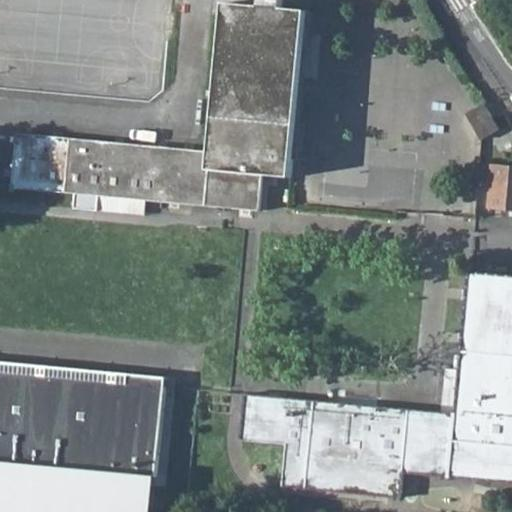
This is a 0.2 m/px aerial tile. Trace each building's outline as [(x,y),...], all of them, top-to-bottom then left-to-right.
[(19,134),(14,187),(77,193),(76,209),(102,211),(103,195),(261,210),(264,174),(293,177),(308,11),(284,9),(284,0),(262,0),(262,6),(226,3),(213,151),(19,134)] [(468,114),(483,140),(501,129),(495,119),(486,104),(468,114)] [(511,164),(494,164),(490,208),(494,209),(511,209),(511,164)] [(247,393),(243,439),(289,443),(285,486),(403,497),(405,472),(511,481),(511,275),(469,271),(456,412),(247,393)] [(0,511),(147,511),(150,476),(158,477),(167,387),(155,385),(156,376),(0,361),(0,511)] [(155,385),(167,387),(168,377),(156,376),(155,385)]
